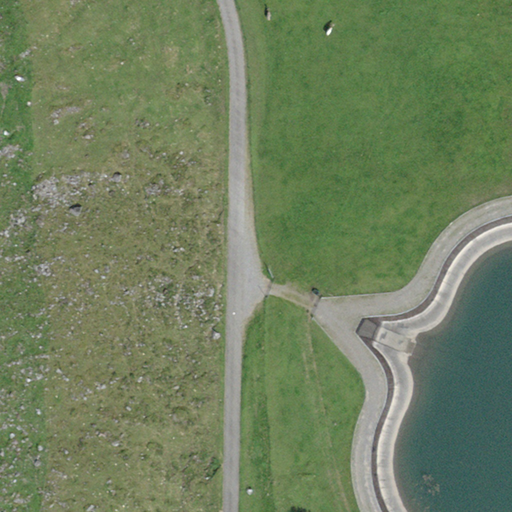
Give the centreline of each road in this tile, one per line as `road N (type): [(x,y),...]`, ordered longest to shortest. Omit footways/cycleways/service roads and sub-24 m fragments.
road 1 (unclassified): [(227,0),(240,64),(229,511)]
road 2 (track): [(236,279),(341,315),(410,311),(437,299),(473,238),(511,217)]
road 3 (track): [(387,511),(378,445),(388,374)]
